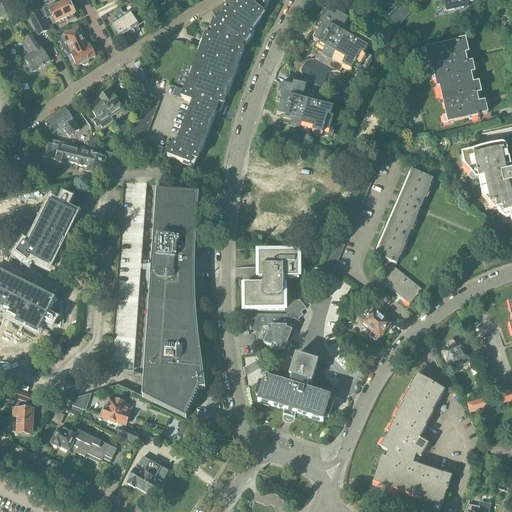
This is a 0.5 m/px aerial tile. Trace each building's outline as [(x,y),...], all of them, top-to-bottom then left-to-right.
[(0,0),(0,18),(12,12),(5,0),(0,0)] [(28,0),(21,0),(22,1),(16,4),(19,10),(23,8),(25,11),(33,8),(28,0)] [(191,85),(188,84),(185,92),(187,93),(184,101),(192,104),(177,144),(173,143),(167,158),(190,166),(192,162),(196,163),(200,153),(197,152),(199,147),(202,148),(208,132),(205,131),(210,119),(212,120),(216,112),(213,111),(216,104),(222,106),(225,98),(222,97),(227,85),(229,86),(235,70),(233,69),(237,58),(240,59),(243,50),(240,49),(242,44),(244,45),(250,38),(247,37),(256,25),(254,23),(267,6),(258,0),(244,0),(241,5),(238,3),(235,4),(228,13),(224,11),(211,30),(208,29),(200,51),(203,52),(201,57),(198,56),(192,72),(195,73),(191,85)] [(54,5),(40,12),(43,19),(46,17),(47,20),(53,17),(56,24),(65,20),(68,24),(77,20),(74,15),(75,15),(68,2),(65,4),(63,1),(56,5),(57,7),(56,8),(54,5)] [(391,4),(386,9),(393,16),(398,10),(391,4)] [(388,21),(396,29),(410,14),(402,7),(398,10),(393,16),(388,21)] [(119,20),(112,24),(122,38),(124,41),(140,30),(138,27),(146,22),(143,17),(137,8),(125,16),(121,10),(115,14),(119,20)] [(42,19),(43,19),(40,12),(39,12),(37,9),(30,13),(32,18),(29,19),(38,37),(49,32),(42,19)] [(381,15),(388,21),(393,16),(386,9),(381,15)] [(315,93),(327,87),(327,86),(326,85),(326,84),(326,83),(326,82),(326,81),(326,80),(326,79),(326,78),(326,77),(327,76),(328,75),(329,74),(330,73),(331,73),(332,72),(333,72),(334,72),(336,72),(337,72),(338,72),(339,73),(340,73),(341,74),(344,69),(352,73),(353,72),(362,76),(365,70),(366,70),(371,61),(365,58),(372,45),(359,37),(356,42),(347,36),(345,29),(351,17),(339,11),(335,18),(324,12),(320,19),(321,20),(317,27),(321,29),(314,41),(321,45),(318,52),(322,54),(317,62),(313,60),(306,61),(301,71),(302,77),(303,78),(302,81),(295,79),(293,87),(281,84),(278,92),(279,92),(277,100),(281,101),(278,115),(286,117),(284,124),(290,126),(301,129),(301,128),(313,132),(312,133),(323,136),(324,135),(333,137),(335,130),(338,120),(331,118),(335,103),(320,99),(320,101),(316,100),(317,96),(315,95),(315,93)] [(64,51),(69,49),(72,55),(71,55),(77,67),(82,64),(83,66),(85,67),(89,65),(90,63),(89,61),(96,58),(95,56),(96,54),(95,51),(93,50),(92,51),(90,46),(88,47),(79,28),(63,36),(56,39),(58,43),(60,42),(64,51)] [(34,73),(49,63),(40,49),(41,48),(32,36),(24,41),(25,41),(21,43),(27,52),(30,49),(33,53),(24,59),(29,66),(24,70),(29,76),(34,73)] [(480,117),(488,116),(485,103),(479,104),(477,97),(481,96),(479,84),(473,85),(471,76),(475,75),(472,63),(467,65),(465,56),(468,55),(465,42),(426,51),(431,71),(434,71),(438,88),(440,88),(448,124),(469,120),(470,122),(480,119),(480,117)] [(99,101),(111,117),(127,106),(126,105),(126,103),(124,100),(122,100),(122,99),(118,102),(113,95),(111,97),(107,93),(98,99),(99,101)] [(147,98),(145,104),(156,108),(159,103),(147,98)] [(113,121),(111,117),(99,101),(86,110),(90,116),(93,114),(97,120),(93,122),(97,127),(100,125),(103,128),(113,121)] [(156,108),(145,104),(143,110),(154,114),(156,108)] [(383,109),(370,104),(354,141),(369,147),(381,119),(379,118),(383,109)] [(154,114),(143,110),(141,115),(152,120),(154,114)] [(70,139),(79,131),(65,112),(45,126),(53,136),(63,129),(70,139)] [(152,120),(141,115),(139,121),(147,124),(150,125),(152,120)] [(147,124),(139,121),(136,120),(134,125),(145,130),(147,124)] [(124,138),(129,125),(123,122),(119,130),(124,138)] [(145,130),(134,125),(132,131),(143,135),(145,130)] [(143,135),(132,131),(129,136),(141,141),(143,135)] [(104,167),(106,159),(102,158),(103,154),(97,153),(96,157),(93,156),(93,155),(92,155),(93,152),(61,144),(49,141),(48,145),(45,144),(42,157),(57,161),(57,160),(59,161),(59,163),(65,165),(66,162),(79,166),(79,167),(83,167),(88,168),(87,172),(98,175),(99,174),(101,175),(103,167),(104,167)] [(134,152),(136,146),(129,144),(127,150),(134,152)] [(142,156),(145,146),(140,144),(136,155),(141,157),(142,156)] [(148,157),(151,147),(146,145),(145,146),(142,156),(147,158),(148,157)] [(511,165),(511,166),(507,150),(502,151),(501,145),(462,154),(465,166),(472,175),(478,174),(483,196),(491,206),(496,205),(498,210),(506,220),(511,218),(511,222),(511,165)] [(154,159),(157,148),(152,146),(151,147),(148,157),(153,160),(154,159)] [(158,147),(157,148),(154,159),(159,161),(163,149),(158,147)] [(373,151),(371,156),(382,161),(384,155),(373,151)] [(382,161),(371,156),(368,162),(379,167),(382,161)] [(379,167),(368,162),(366,168),(377,173),(379,167)] [(448,174),(442,163),(435,172),(446,176),(448,174)] [(377,173),(366,168),(363,174),(375,178),(377,173)] [(394,268),(395,265),(397,266),(400,259),(401,259),(401,258),(398,257),(403,247),(406,248),(406,247),(405,247),(411,233),(412,233),(412,232),(410,231),(414,221),(417,222),(417,221),(416,221),(419,213),(418,213),(420,207),(422,208),(425,200),(426,201),(426,200),(424,199),(428,188),(431,189),(430,188),(433,181),(413,172),(412,174),(414,174),(412,180),(410,179),(404,192),(406,193),(404,198),(402,197),(401,199),(403,200),(401,205),(399,205),(398,206),(400,207),(398,212),(396,211),(390,224),(392,225),(390,231),(388,230),(387,232),(389,233),(387,238),(385,237),(379,250),(381,251),(379,257),(377,256),(376,257),(385,261),(381,271),(387,276),(394,268)] [(375,178),(363,174),(361,179),(372,184),(375,178)] [(372,184),(361,179),(359,185),(370,190),(372,184)] [(370,190),(359,185),(356,191),(367,195),(370,190)] [(254,228),(254,233),(317,241),(318,236),(320,217),(318,217),(319,210),(321,210),(323,196),(259,187),(257,202),(260,202),(259,209),(256,209),(254,228)] [(367,195),(356,191),(354,196),(365,201),(367,195)] [(201,391),(206,390),(200,347),(197,318),(196,304),(196,289),(195,277),(195,266),(196,250),(197,235),(200,196),(157,193),(143,399),(187,420),(201,391)] [(365,201),(354,196),(351,202),(362,207),(365,201)] [(32,261),(36,263),(49,269),(76,217),(65,211),(69,204),(69,203),(68,201),(67,201),(66,200),(65,201),(64,201),(60,209),(51,204),(34,237),(31,243),(29,249),(25,245),(16,257),(28,265),(31,260),(32,261)] [(362,207),(351,202),(349,208),(360,213),(362,207)] [(360,213),(349,208),(346,214),(357,218),(360,213)] [(357,218),(346,214),(344,219),(355,224),(357,218)] [(344,219),(341,225),(352,230),(355,224),(344,219)] [(341,225),(339,231),(350,235),(352,230),(341,225)] [(339,231),(336,236),(348,241),(350,235),(339,231)] [(348,241),(336,236),(334,242),(345,247),(348,241)] [(345,247),(334,242),(332,248),(343,253),(345,247)] [(332,248),(329,254),(340,258),(343,253),(332,248)] [(245,311),(286,311),(285,280),(300,279),(299,254),(259,254),(259,280),(263,280),(263,285),(245,285),(245,311)] [(329,254),(327,259),(338,264),(340,258),(329,254)] [(335,270),(338,264),(327,259),(324,265),(335,270)] [(397,292),(407,280),(403,277),(404,276),(394,268),(387,276),(382,283),(391,290),(392,288),(397,292)] [(408,279),(407,280),(397,292),(396,294),(405,301),(406,299),(411,303),(409,305),(410,305),(422,291),(421,290),(421,291),(417,288),(417,287),(408,279)] [(0,311),(9,316),(8,318),(12,320),(17,322),(18,321),(38,331),(43,322),(50,325),(51,326),(52,326),(52,325),(53,325),(61,328),(61,326),(61,324),(61,323),(61,322),(61,321),(60,319),(60,318),(60,317),(61,317),(61,316),(61,315),(61,314),(61,313),(61,312),(60,311),(60,310),(60,308),(60,307),(60,306),(60,305),(61,305),(53,301),(33,290),(30,296),(21,291),(17,289),(0,280),(0,311)] [(359,309),(368,298),(360,292),(357,290),(349,299),(352,302),(351,303),(359,309)] [(295,294),(292,302),(301,313),(306,309),(295,294)] [(290,309),(298,320),(303,316),(301,313),(292,302),(290,309)] [(298,320),(290,309),(287,315),(286,315),(295,328),(301,324),(298,320)] [(385,332),(390,326),(370,310),(365,317),(368,319),(362,325),(372,333),(369,337),(376,343),(381,337),(383,337),(385,334),(385,332)] [(265,327),(271,327),(288,328),(288,331),(294,333),(297,331),(295,328),(286,315),(253,315),(252,330),(262,334),(265,327)] [(292,335),(294,333),(288,331),(288,328),(271,327),(264,344),(272,348),(271,350),(285,351),(292,335)] [(453,372),(471,363),(465,350),(466,350),(464,345),(463,346),(462,343),(444,352),(445,355),(444,355),(446,359),(447,359),(453,372)] [(475,350),(477,356),(485,350),(487,349),(483,344),(485,343),(484,343),(475,350)] [(489,355),(485,350),(477,356),(480,362),(488,356),(489,355)] [(492,360),(488,356),(480,362),(482,368),(490,362),(492,360)] [(290,387),(266,380),(265,384),(260,385),(257,396),(260,400),(259,403),(286,411),(284,416),(296,420),(297,415),(324,423),(325,419),(329,418),(333,407),(330,404),(331,400),(307,393),(309,384),(312,385),(318,364),(296,357),(290,378),(292,379),(290,387)] [(489,371),(493,367),(494,366),(490,362),(482,368),(485,374),(489,371)] [(487,380),(495,373),(496,372),(493,367),(489,371),(485,374),(487,380)] [(489,385),(499,377),(495,373),(487,380),(489,385)] [(393,427),(390,432),(385,441),(386,441),(382,448),(389,452),(386,458),(382,457),(373,482),(381,484),(381,486),(434,504),(435,503),(443,506),(452,478),(418,466),(420,460),(428,447),(419,441),(427,428),(426,427),(434,413),(433,413),(445,392),(418,375),(409,390),(410,390),(402,404),(403,405),(399,412),(400,413),(392,426),(393,427)] [(491,391),(500,384),(501,383),(499,377),(489,385),(491,391)] [(493,395),(501,394),(505,393),(503,389),(500,384),(491,391),(493,395)] [(511,391),(505,393),(501,394),(503,405),(511,402),(511,391)] [(41,401),(30,397),(27,403),(39,408),(41,401)] [(489,398),(467,404),(469,414),(491,409),(489,398)] [(129,418),(131,409),(121,406),(122,403),(116,402),(115,404),(108,402),(103,418),(126,425),(127,424),(128,423),(130,419),(129,418)] [(19,418),(18,432),(18,434),(32,435),(33,411),(14,410),(13,418),(19,418)] [(60,426),(65,416),(53,411),(48,420),(60,426)] [(120,428),(117,435),(136,445),(141,435),(120,428)] [(68,452),(73,443),(76,436),(72,434),(64,430),(63,431),(59,429),(52,444),(68,452)] [(72,434),(76,436),(73,443),(79,446),(76,453),(85,458),(87,455),(102,462),(105,456),(112,460),(117,451),(74,429),(72,434)] [(511,453),(509,443),(489,447),(493,459),(511,453)] [(486,454),(483,463),(485,463),(483,468),(488,470),(492,460),(486,454)] [(152,498),(167,472),(144,458),(128,484),(129,484),(128,486),(135,490),(136,488),(152,498)]
